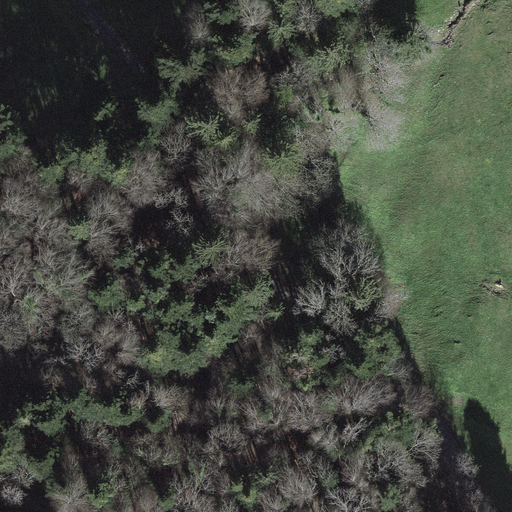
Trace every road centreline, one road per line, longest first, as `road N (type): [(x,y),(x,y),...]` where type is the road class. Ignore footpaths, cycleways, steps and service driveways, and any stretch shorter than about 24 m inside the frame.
road 1 (unclassified): [(487,511),(429,414),(294,305),(239,243),(199,172)]
road 2 (unclassified): [(80,0),(151,78),(199,172)]
